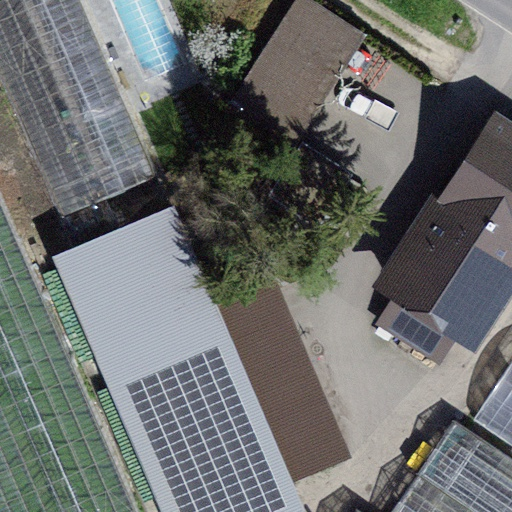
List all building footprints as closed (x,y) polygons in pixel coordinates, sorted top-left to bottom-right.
[(83,0),(0,0),(0,76),(61,218),(159,175),(83,0)] [(303,121),(356,37),(302,1),(248,85),(303,121)] [(511,132),(499,124),(500,122),(495,119),(492,124),(494,126),(446,200),(448,202),(394,286),(400,290),(380,322),(438,360),(459,328),(465,332),(511,259),(511,132)] [(0,511),(139,511),(0,192),(0,511)] [(174,511),(215,511),(282,483),(208,310),(171,220),(68,262),(174,511)] [(270,284),(208,310),(282,483),(344,457),(270,284)] [(511,360),(475,418),(511,443),(511,360)] [(511,511),(511,459),(455,421),(392,511),(361,511),(357,510),(355,511),(511,511)]
